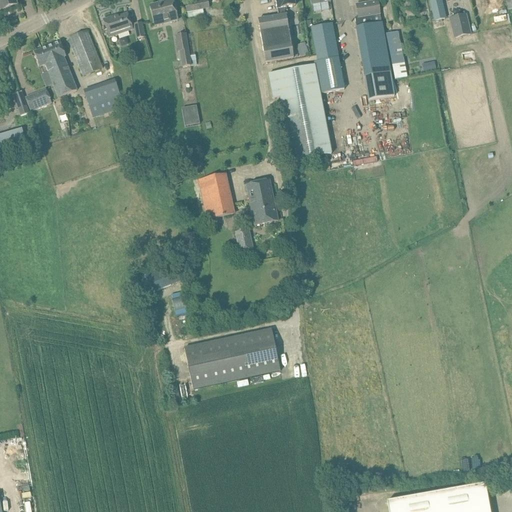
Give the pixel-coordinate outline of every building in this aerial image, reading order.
[(0,0),(0,5),(2,11),(16,5),(15,1),(17,0),(0,0)] [(165,3),(150,7),(154,24),(167,21),(168,23),(178,20),(172,0),(166,0),(164,1),(165,3)] [(265,63),(290,59),(293,58),(285,12),(288,11),(287,8),(295,7),(293,0),(275,0),(278,17),(258,21),(265,63)] [(434,21),(447,18),(441,0),(432,0),(429,1),(434,21)] [(201,2),(185,5),(187,13),(203,9),(201,2)] [(378,2),(356,5),(358,18),(380,14),(378,2)] [(358,18),(355,18),(365,78),(366,86),(369,101),(394,96),(390,73),(380,14),(358,18)] [(109,38),(133,30),(127,15),(114,19),(113,17),(103,20),(109,38)] [(466,15),(450,19),(455,39),(470,35),(466,15)] [(146,36),(143,22),(136,24),(139,37),(146,36)] [(332,25),(312,29),(318,62),(338,58),(336,50),(332,25)] [(72,31),(71,32),(79,50),(89,46),(92,53),(100,50),(92,30),(87,32),(85,26),(79,29),(78,27),(72,30),(72,31)] [(398,33),(387,35),(395,80),(407,78),(398,33)] [(180,52),(180,53),(182,68),(191,67),(189,58),(186,35),(176,36),(178,52),(180,52)] [(60,42),(44,49),(49,61),(57,58),(66,81),(72,78),(64,58),(66,57),(60,42)] [(45,66),(58,99),(77,91),(72,78),(66,81),(57,58),(49,61),(44,49),(34,53),(40,68),(45,66)] [(308,54),(305,49),(298,51),(300,57),(308,54)] [(315,63),(314,63),(315,66),(320,94),(344,90),(338,58),(318,62),(315,63)] [(309,67),(269,75),(273,97),(274,100),(281,98),(292,162),(331,155),(320,94),(315,66),(309,67)] [(115,81),(84,92),(93,118),(124,108),(115,81)] [(46,91),(25,99),(31,112),(51,104),(46,91)] [(21,117),(28,114),(29,114),(22,92),(13,95),(21,117)] [(0,157),(10,155),(10,157),(10,155),(24,151),(25,152),(28,151),(22,131),(11,134),(4,136),(0,137),(0,157)] [(232,207),(225,175),(199,181),(207,221),(231,216),(229,208),(232,207)] [(278,222),(269,181),(246,186),(255,227),(278,222)] [(253,252),(249,233),(235,236),(239,255),(253,252)] [(164,265),(144,273),(146,276),(152,292),(152,293),(172,285),(164,265)] [(183,349),(192,390),(279,371),(270,330),(183,349)] [(489,511),(485,485),(387,502),(388,511),(489,511)]
